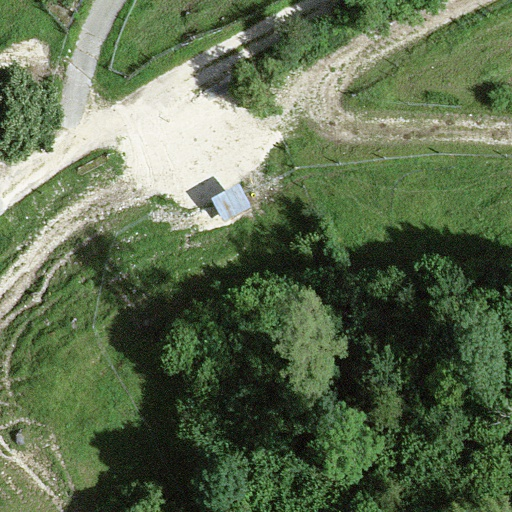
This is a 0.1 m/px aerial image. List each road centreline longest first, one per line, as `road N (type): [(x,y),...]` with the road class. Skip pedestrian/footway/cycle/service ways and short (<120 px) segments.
road 1 (track): [(157,96),(202,125),(511,134)]
road 2 (track): [(80,69),(80,93),(95,118),(142,104),(339,0)]
road 3 (track): [(0,200),(95,118)]
